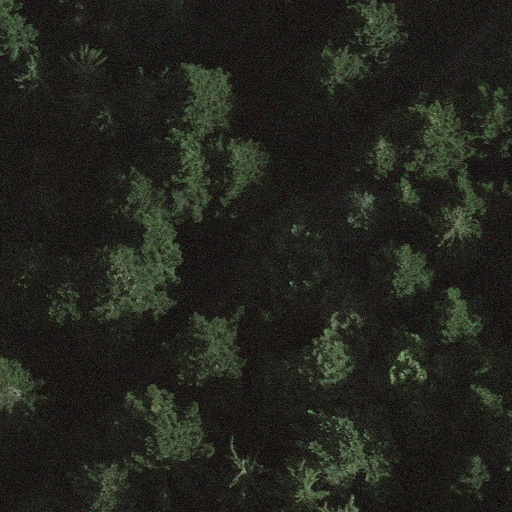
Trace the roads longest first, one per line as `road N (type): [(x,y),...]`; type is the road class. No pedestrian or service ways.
road 1 (track): [(511,10),(40,511)]
road 2 (track): [(0,344),(121,0)]
